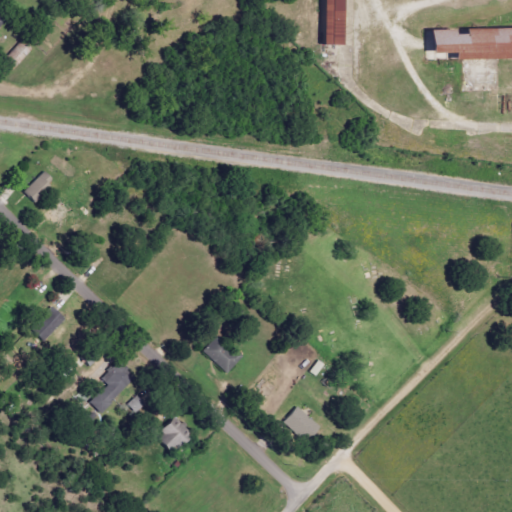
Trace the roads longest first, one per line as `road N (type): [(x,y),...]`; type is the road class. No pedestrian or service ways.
road 1 (residential): [(298,495),(0,209)]
road 2 (residential): [(281,511),(511,286)]
